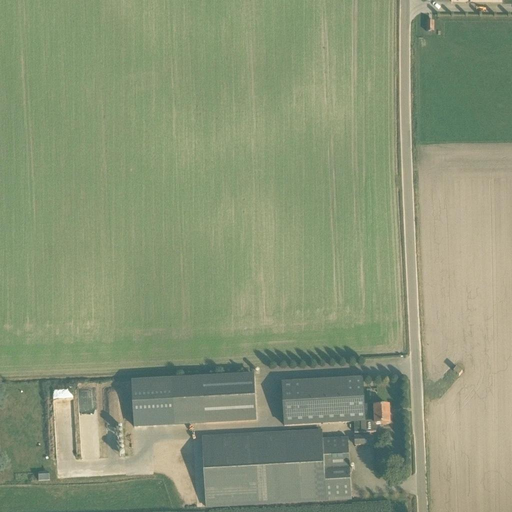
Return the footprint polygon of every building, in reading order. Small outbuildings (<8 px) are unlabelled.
[(426,22),(426,32),(434,32),(434,22),(426,22)] [(459,377),(463,373),(457,368),(454,372),(459,377)] [(257,422),(255,376),(132,381),(134,427),(257,422)] [(363,380),(282,385),(285,427),(354,423),(354,425),(355,434),(362,434),(361,422),(366,422),(365,410),(365,406),(363,380)] [(375,410),(365,410),(366,422),(361,422),(362,434),(376,433),(376,425),(390,424),(389,407),(375,408),(375,410)] [(323,441),(323,433),(202,439),(206,508),(352,500),(349,440),(323,441)] [(355,447),(373,446),(373,438),(355,439),(355,447)]
